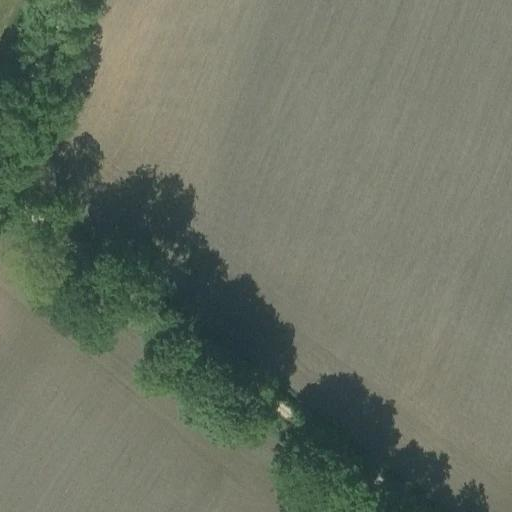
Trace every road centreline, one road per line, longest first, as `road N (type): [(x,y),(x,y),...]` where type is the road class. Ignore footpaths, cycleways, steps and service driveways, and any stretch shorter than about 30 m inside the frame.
road 1 (track): [(412,511),(0,183)]
road 2 (track): [(0,125),(40,59),(63,0)]
